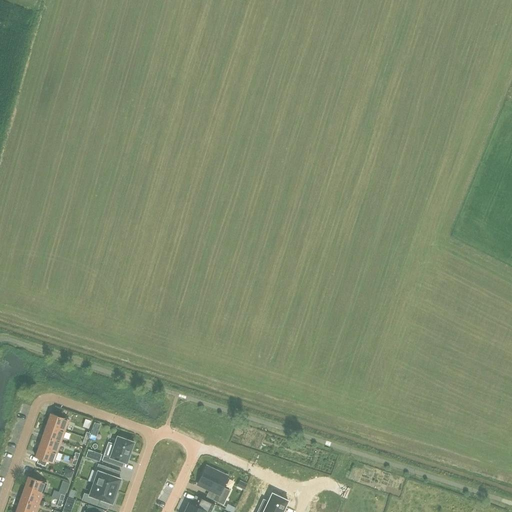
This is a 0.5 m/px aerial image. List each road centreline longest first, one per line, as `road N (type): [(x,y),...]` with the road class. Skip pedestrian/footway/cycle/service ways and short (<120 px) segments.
road 1 (residential): [(0,508),(42,398),(154,434)]
road 2 (residential): [(307,491),(195,447)]
